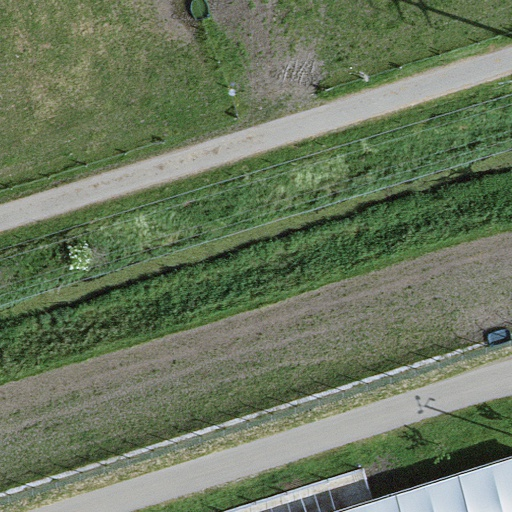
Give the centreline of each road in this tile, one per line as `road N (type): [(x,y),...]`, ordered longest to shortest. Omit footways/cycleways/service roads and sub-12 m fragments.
road 1 (track): [(0,409),(511,248)]
road 2 (track): [(511,58),(0,218)]
